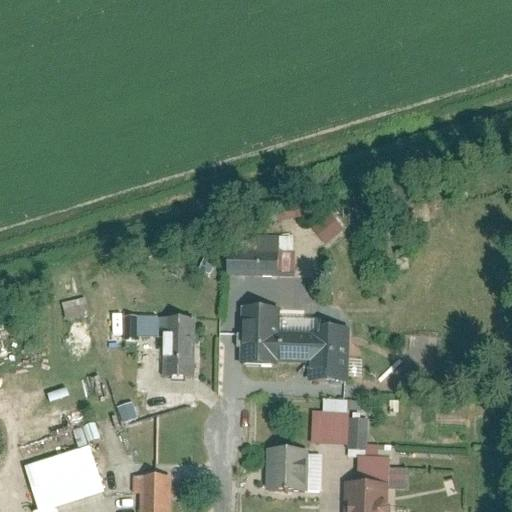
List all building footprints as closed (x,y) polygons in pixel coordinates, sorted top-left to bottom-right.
[(334,244),(346,232),(330,217),(318,229),(334,244)] [(224,234),(223,272),(273,273),(273,271),(290,271),(290,250),(273,249),(274,235),(224,234)] [(298,316),(298,327),(274,326),(275,305),(238,304),(236,360),(305,362),(305,379),(344,380),(345,323),(318,322),(318,317),(298,316)] [(134,338),(134,333),(159,333),(159,375),(190,375),(190,315),(119,314),(119,338),(134,338)] [(365,418),(345,417),(346,411),(342,411),(342,400),(320,400),(319,410),(308,410),(307,442),(344,443),(344,448),(364,448),(365,418)] [(4,415),(0,415),(0,446),(9,445),(4,415)] [(84,444),(20,464),(35,510),(99,490),(84,444)] [(318,450),(264,447),(262,485),(315,488),(318,450)] [(353,454),(352,480),(343,480),(341,511),(383,511),(385,485),(404,485),(404,467),(385,466),(386,455),(353,454)] [(165,511),(167,475),(131,474),(130,491),(137,491),(136,511),(165,511)]
